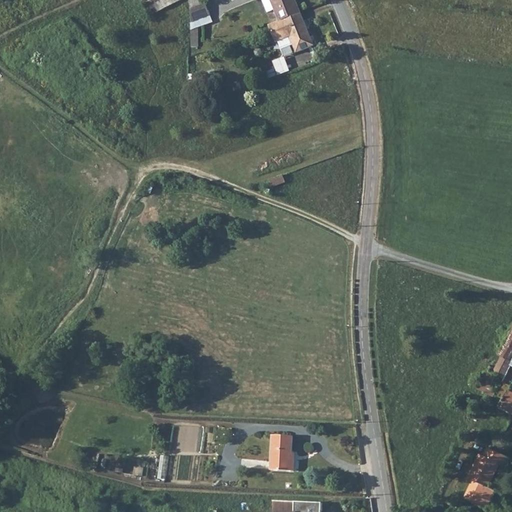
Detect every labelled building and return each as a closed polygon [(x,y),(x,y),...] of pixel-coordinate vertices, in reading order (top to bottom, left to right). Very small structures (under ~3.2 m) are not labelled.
[(161,0),(152,5),(155,12),(182,0),(161,0)] [(277,23),(281,21),(298,14),(292,0),(259,0),(264,13),(272,10),(277,23)] [(211,17),(206,5),(192,11),(192,24),(211,17)] [(294,52),(311,46),(298,14),(267,27),(273,42),(288,37),(291,45),(294,52)] [(288,37),(276,41),(279,49),(291,45),(288,37)] [(270,61),(277,80),(289,76),(282,57),(270,61)] [(275,189),(287,184),(284,177),(272,182),(275,189)] [(154,185),(148,183),(145,192),(151,194),(154,185)] [(511,330),(497,356),(502,359),(511,363),(511,362),(511,330)] [(503,379),(511,363),(502,359),(494,374),(503,379)] [(511,362),(511,363),(503,379),(511,384),(511,362)] [(488,371),(478,390),(494,398),(498,389),(489,385),(494,374),(488,371)] [(510,392),(511,387),(511,384),(503,379),(498,389),(494,398),(491,403),(502,408),(510,392)] [(511,393),(510,392),(502,408),(511,413),(511,393)] [(292,459),(293,436),(273,435),(271,470),(294,472),(295,460),(292,459)] [(510,458),(488,448),(484,456),(480,454),(468,479),(473,481),(464,499),(486,509),(495,491),(488,488),(499,464),(506,467),(510,458)] [(165,480),(168,456),(161,455),(158,479),(165,480)] [(319,511),(323,511),(323,504),(275,501),(274,511),(319,511)]
